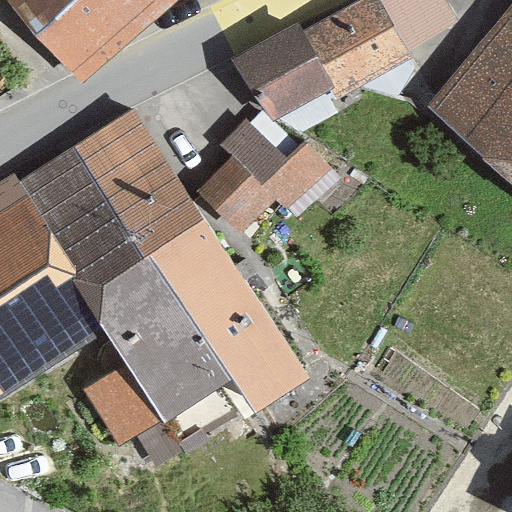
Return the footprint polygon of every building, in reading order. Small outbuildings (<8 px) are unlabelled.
[(0,0),(84,92),(185,0),(0,0)] [(347,0),(303,23),(332,76),(339,90),(461,15),(451,0),(347,0)] [(511,0),(431,98),(511,163),(511,0)] [(297,13),(233,50),(273,112),(332,76),(303,23),(297,13)] [(312,361),(134,99),(24,174),(108,315),(166,404),(232,364),(254,401),(312,361)] [(233,150),(199,181),(245,225),(275,193),(287,204),(333,162),(305,131),(287,148),(246,113),(223,140),(233,150)] [(0,381),(108,315),(24,174),(17,162),(0,173),(0,381)] [(161,407),(125,353),(84,384),(120,437),(161,407)]
